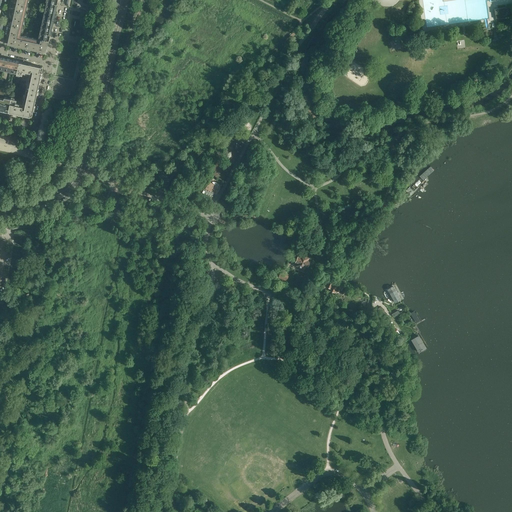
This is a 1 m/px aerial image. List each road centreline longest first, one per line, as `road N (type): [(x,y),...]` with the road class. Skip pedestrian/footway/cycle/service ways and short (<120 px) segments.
road 1 (secondary): [(0,216),(52,205),(80,185),(127,0)]
road 2 (secondary): [(114,0),(77,165),(52,192),(0,205)]
